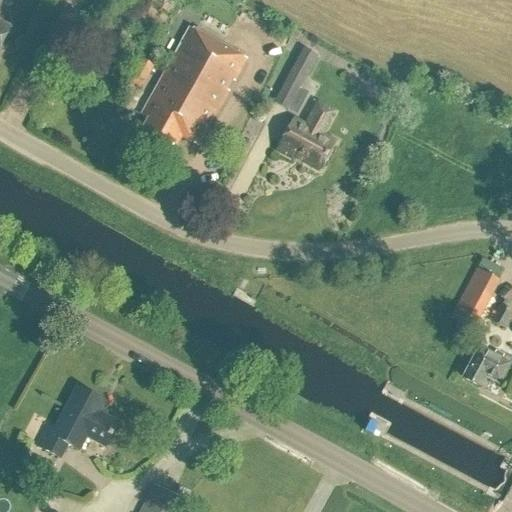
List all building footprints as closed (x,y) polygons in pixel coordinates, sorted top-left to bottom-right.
[(168,15),(176,0),(157,0),(154,6),(168,15)] [(0,45),(9,29),(0,24),(0,45)] [(133,144),(167,162),(178,141),(195,150),(244,62),(187,30),(138,119),(145,122),(133,144)] [(308,95),(299,90),(317,58),(303,50),(273,104),(297,117),(308,95)] [(133,75),(130,81),(129,83),(139,89),(144,81),(133,75)] [(294,159),(320,173),(335,144),(322,137),(334,114),(317,105),(304,127),(292,121),(275,151),(293,161),(294,159)] [(499,283),(475,270),(449,319),(473,332),(499,283)] [(511,313),(499,307),(490,324),(503,330),(511,313)] [(477,350),(461,380),(479,389),(483,380),(496,387),(507,367),(477,350)] [(453,382),(446,394),(458,401),(465,388),(453,382)] [(103,404),(75,389),(53,431),(46,427),(36,447),(59,460),(66,446),(78,452),(85,439),(103,449),(116,424),(98,415),(103,404)] [(154,486),(140,511),(181,511),(186,503),(154,486)]
